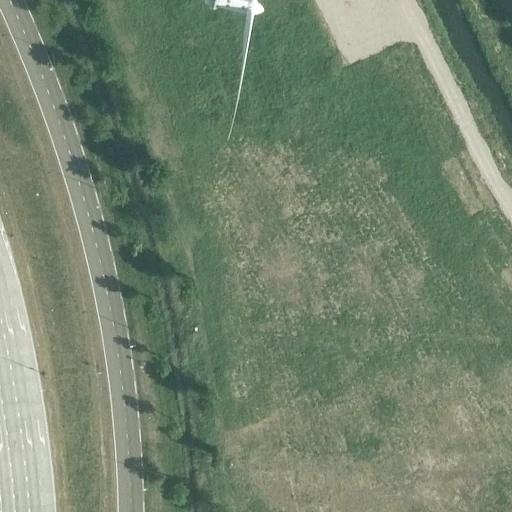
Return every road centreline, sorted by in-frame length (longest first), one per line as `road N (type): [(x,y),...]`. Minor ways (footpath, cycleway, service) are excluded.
road 1 (secondary): [(130,511),(110,311),(89,218),(8,0)]
road 2 (track): [(511,205),(404,0)]
road 3 (secondary): [(0,300),(12,351),(23,511)]
